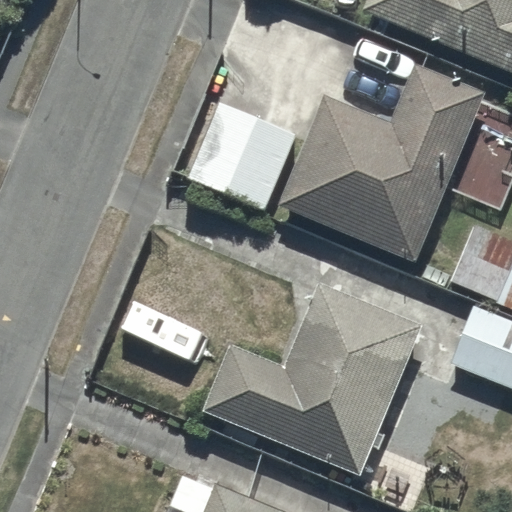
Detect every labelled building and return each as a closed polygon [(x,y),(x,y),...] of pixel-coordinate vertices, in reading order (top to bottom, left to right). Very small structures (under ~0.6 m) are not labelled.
[(511,0),(367,0),(511,63),(511,0)] [(394,114),(325,88),(280,196),(422,253),(446,187),(500,207),(511,175),(511,124),(476,111),(486,82),(416,56),(394,114)] [(265,204),(295,127),(220,97),(189,174),(265,204)] [(511,234),(476,219),(452,275),(498,294),(496,297),(511,304),(511,234)] [(285,355),(232,333),(203,402),(360,467),(423,317),(319,273),(285,355)] [(511,313),(475,299),(453,358),(511,381),(511,313)] [(217,480),(181,466),(162,511),(303,511),(218,477),(217,480)]
